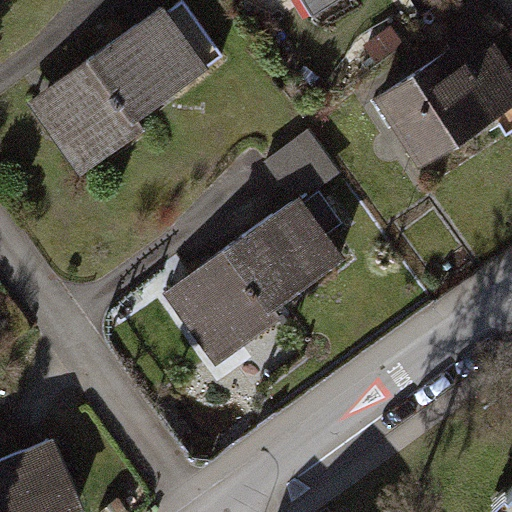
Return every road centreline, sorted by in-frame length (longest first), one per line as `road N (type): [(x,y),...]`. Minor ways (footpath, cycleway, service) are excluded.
road 1 (residential): [(226,511),(511,316)]
road 2 (residential): [(192,511),(0,259)]
